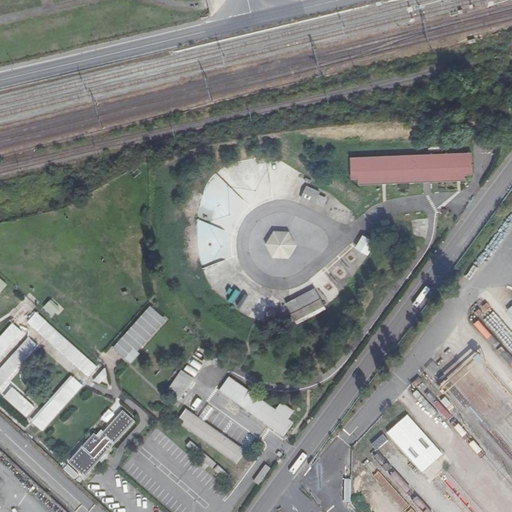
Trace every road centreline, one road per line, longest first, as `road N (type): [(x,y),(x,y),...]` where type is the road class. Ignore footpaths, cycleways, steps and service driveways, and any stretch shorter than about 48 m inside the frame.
road 1 (unclassified): [(257,511),(511,170)]
road 2 (unclassified): [(0,80),(252,20)]
